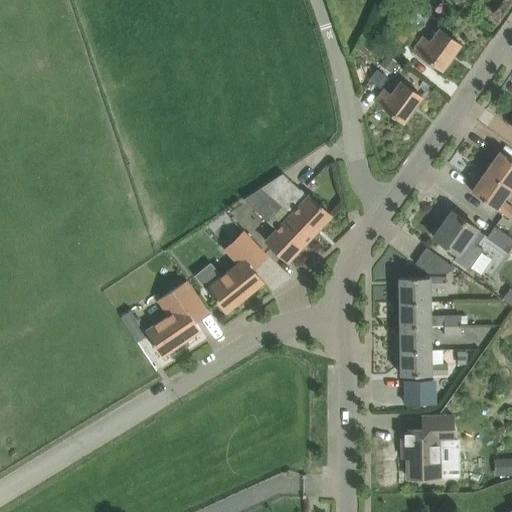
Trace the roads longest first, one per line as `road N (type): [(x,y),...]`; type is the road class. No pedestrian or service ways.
road 1 (unclassified): [(0,492),(257,336),(329,316)]
road 2 (tertiary): [(372,228),(511,33)]
road 3 (unclassified): [(372,228),(318,0)]
road 4 (tertiary): [(348,511),(350,365),(329,316)]
